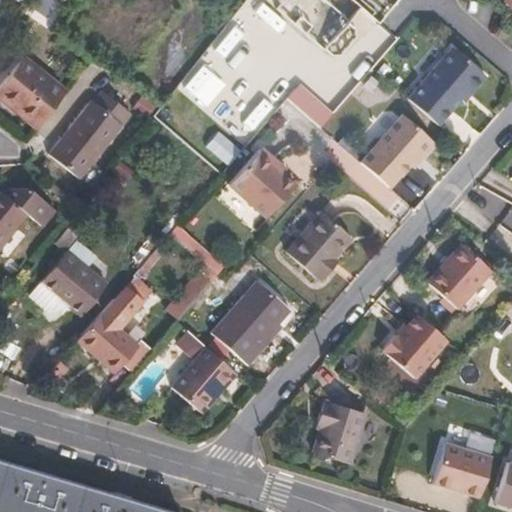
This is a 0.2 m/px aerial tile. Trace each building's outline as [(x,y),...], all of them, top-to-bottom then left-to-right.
[(361,6),(353,0),(283,0),(276,9),(323,47),(346,22),(361,6)] [(346,22),(323,47),(327,51),(333,56),(341,55),(357,38),(357,30),(346,22)] [(450,47),(406,98),(437,124),(459,98),(466,90),(469,93),(483,76),(450,47)] [(0,98),(37,128),(65,92),(22,59),(0,85),(0,98)] [(335,113),(301,84),(287,101),(322,129),(335,113)] [(462,100),(469,93),(466,90),(459,98),(462,100)] [(79,178),(130,115),(103,92),(93,104),(91,102),(49,153),(79,178)] [(400,114),(359,161),(388,186),(397,175),(400,174),(410,163),(416,155),(420,158),(433,142),(400,114)] [(300,191),(281,175),(273,167),(277,162),(259,147),(226,185),(272,224),(300,191)] [(413,166),(420,158),(416,155),(410,163),(413,166)] [(273,167),(281,175),(285,170),(277,162),(273,167)] [(0,247),(24,217),(37,227),(51,209),(26,189),(9,187),(2,196),(0,194),(0,247)] [(353,242),(323,216),(287,257),(318,284),(320,281),(324,285),(334,273),(330,269),(336,261),(353,242)] [(460,245),(426,281),(457,308),(490,270),(460,245)] [(63,252),(29,295),(50,312),(62,298),(80,312),(104,282),(63,252)] [(341,265),(336,261),(330,269),(334,273),(341,265)] [(178,293),(181,296),(199,275),(197,272),(178,293)] [(199,275),(181,296),(191,304),(209,282),(199,275)] [(118,297),(99,314),(76,339),(114,372),(137,346),(118,329),(151,291),(134,277),(118,297)] [(263,284),(218,336),(253,366),(264,354),(260,350),(283,324),(294,312),(263,284)] [(409,376),(442,339),(441,337),(415,315),(403,328),(396,337),(392,334),(379,350),(409,376)] [(289,328),(283,324),(260,350),(264,354),(289,328)] [(396,337),(403,328),(399,325),(392,334),(396,337)] [(208,348),(186,329),(174,344),(195,363),(208,348)] [(238,373),(210,350),(176,388),(209,416),(223,399),(219,395),(238,373)] [(219,395),(223,399),(242,377),(238,373),(219,395)] [(317,428),(314,436),(310,455),(347,464),(359,418),(317,408),(312,427),(317,428)] [(436,484),(481,498),(493,457),(448,443),(436,484)] [(173,511),(148,505),(87,486),(22,467),(0,460),(0,511),(173,511)] [(511,462),(509,462),(497,502),(511,506),(511,462)]
